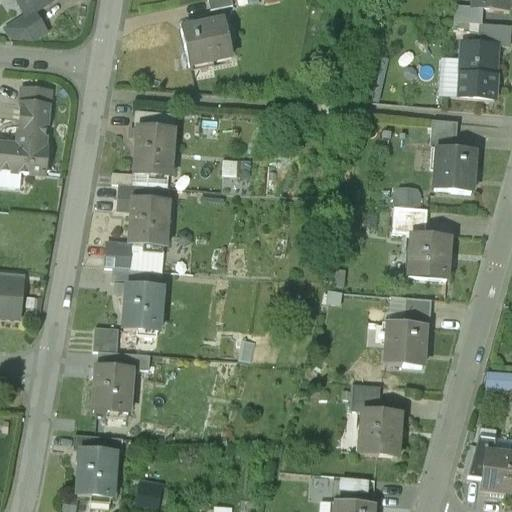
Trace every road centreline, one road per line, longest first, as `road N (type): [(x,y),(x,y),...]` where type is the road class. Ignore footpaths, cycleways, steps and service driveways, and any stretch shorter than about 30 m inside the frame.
road 1 (residential): [(430,511),(511,209)]
road 2 (residential): [(45,370),(98,72)]
road 3 (residential): [(16,511),(45,370)]
